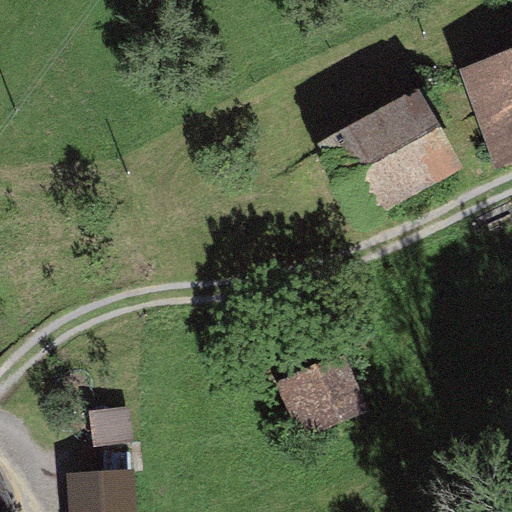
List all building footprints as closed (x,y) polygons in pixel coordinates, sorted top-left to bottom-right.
[(511,53),(458,75),(496,171),(511,164),(511,53)] [(420,93),(312,152),(357,233),(465,174),(420,93)] [(278,389),(302,447),(371,418),(347,361),(278,389)] [(0,511),(15,511),(0,476),(0,511)] [(132,511),(133,476),(68,476),(68,511),(132,511)]
